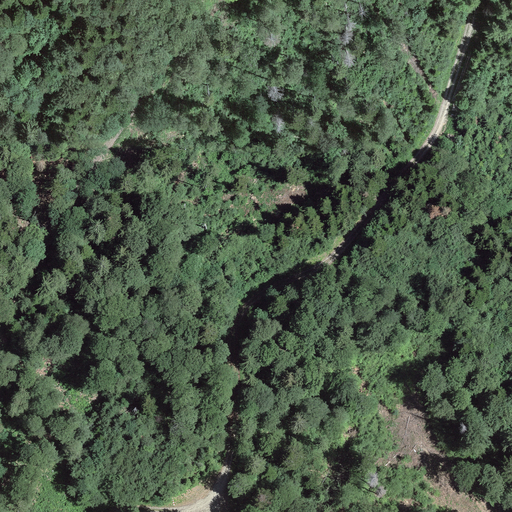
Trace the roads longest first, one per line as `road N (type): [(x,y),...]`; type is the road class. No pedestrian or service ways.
road 1 (track): [(479,0),(435,141),(331,265),(245,307),(235,325),(237,402),(222,487),(210,502),(174,511)]
road 2 (track): [(0,319),(46,230),(176,52),(204,0)]
